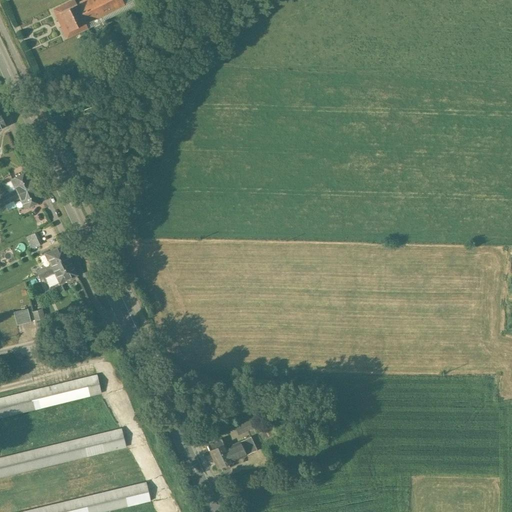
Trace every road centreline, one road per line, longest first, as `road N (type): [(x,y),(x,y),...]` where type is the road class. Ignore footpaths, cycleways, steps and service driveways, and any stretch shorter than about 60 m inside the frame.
road 1 (primary): [(124,316),(0,50)]
road 2 (primary): [(216,511),(124,316)]
road 3 (unclassified): [(124,316),(0,351)]
